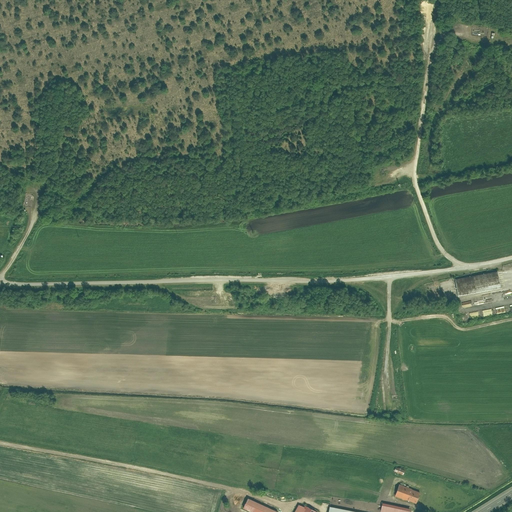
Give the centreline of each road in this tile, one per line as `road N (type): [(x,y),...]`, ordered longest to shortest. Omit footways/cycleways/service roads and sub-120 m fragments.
road 1 (unclassified): [(511,254),(357,277),(0,279)]
road 2 (track): [(465,264),(431,234),(414,168),(437,0)]
road 3 (track): [(0,444),(246,494),(236,511)]
road 4 (track): [(389,320),(442,314),(460,329),(511,318)]
